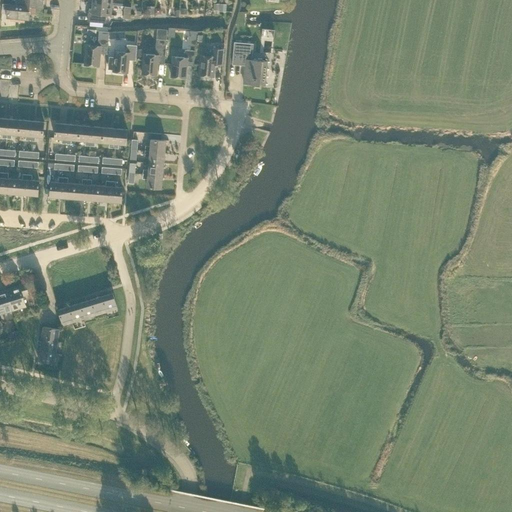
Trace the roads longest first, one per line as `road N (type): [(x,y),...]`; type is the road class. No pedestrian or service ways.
road 1 (secondary): [(203,511),(0,470)]
road 2 (unclassified): [(112,237),(130,299),(110,413)]
road 3 (unclassified): [(186,101),(68,88),(60,76),(63,45)]
road 4 (unclassified): [(184,206),(213,176),(235,128),(221,104),(186,101)]
road 5 (unclassified): [(187,511),(191,478),(182,461),(110,413)]
road 6 (residential): [(0,213),(105,223),(121,234)]
